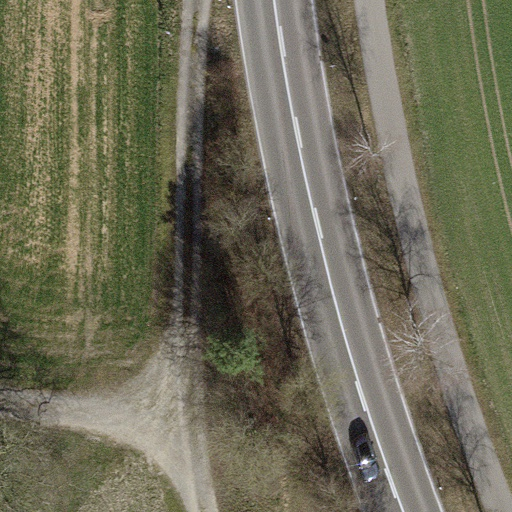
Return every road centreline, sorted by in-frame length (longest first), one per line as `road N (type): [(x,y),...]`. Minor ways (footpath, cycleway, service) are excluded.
road 1 (primary): [(279,0),(325,248),(406,511)]
road 2 (track): [(175,411),(197,0)]
road 3 (track): [(0,398),(72,412),(175,411)]
road 4 (track): [(142,411),(65,511)]
